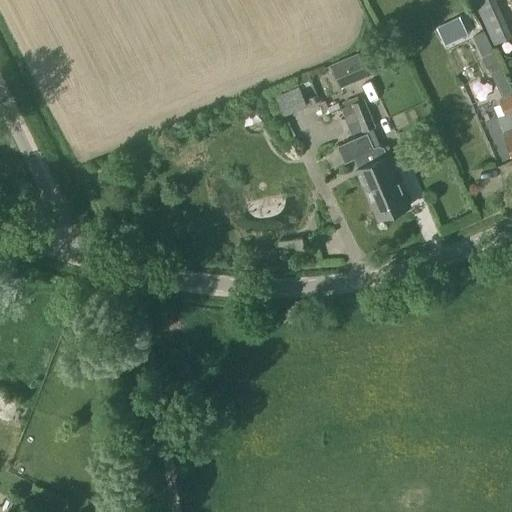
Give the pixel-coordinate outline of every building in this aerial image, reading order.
[(511,26),(501,0),(484,0),(498,35),(511,30),(511,26)] [(444,45),(465,35),(458,20),(436,30),(444,45)] [(331,65),(340,88),(366,77),(357,54),(331,65)] [(492,73),(502,98),(511,93),(511,92),(502,69),(492,73)] [(311,100),(321,96),(315,81),(305,85),(311,100)] [(511,95),(499,101),(505,113),(511,110),(511,95)] [(356,116),(362,130),(373,126),(368,111),(366,111),(362,101),(351,105),(356,116)] [(341,109),(345,121),(350,135),(362,130),(356,116),(351,105),(341,109)] [(511,129),(503,134),(511,154),(511,129)] [(372,148),(372,147),(367,134),(338,147),(344,162),(354,158),(358,168),(357,168),(378,218),(393,212),(372,163),(377,161),(372,148)] [(372,163),(393,212),(409,205),(387,155),(383,147),(378,145),(372,147),(372,148),(377,161),(372,163)] [(419,205),(431,199),(412,159),(400,164),(419,205)] [(432,203),(420,209),(427,225),(440,219),(432,203)]
